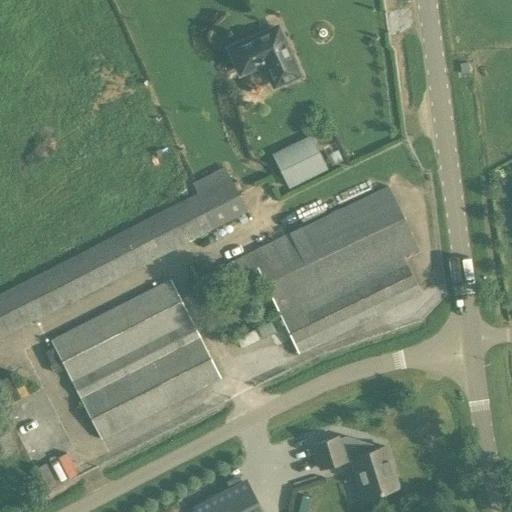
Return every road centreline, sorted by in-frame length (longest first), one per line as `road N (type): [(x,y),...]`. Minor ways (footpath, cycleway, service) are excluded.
road 1 (unclassified): [(73,511),(337,377),(400,359),(470,352)]
road 2 (unclassified): [(470,352),(426,0)]
road 3 (unclassified): [(502,511),(470,352)]
